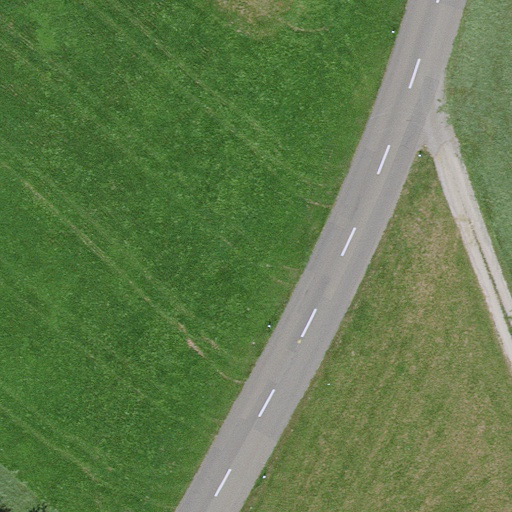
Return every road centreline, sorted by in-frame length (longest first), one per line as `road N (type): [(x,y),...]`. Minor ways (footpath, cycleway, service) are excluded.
road 1 (tertiary): [(208,511),(340,262),(440,0)]
road 2 (track): [(511,331),(418,70)]
